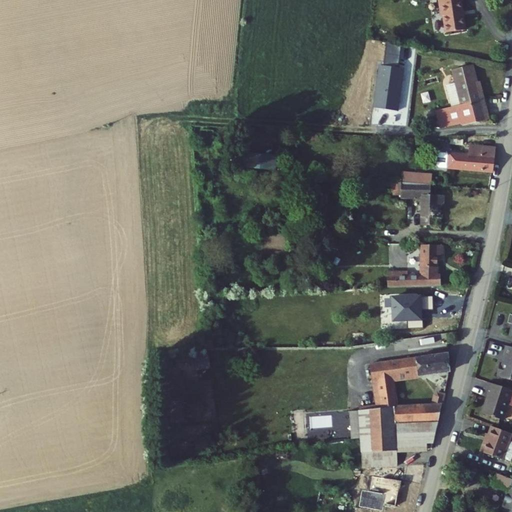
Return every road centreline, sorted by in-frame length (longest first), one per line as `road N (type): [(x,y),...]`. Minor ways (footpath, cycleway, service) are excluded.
road 1 (unclassified): [(511,135),(426,511)]
road 2 (track): [(511,130),(192,119)]
